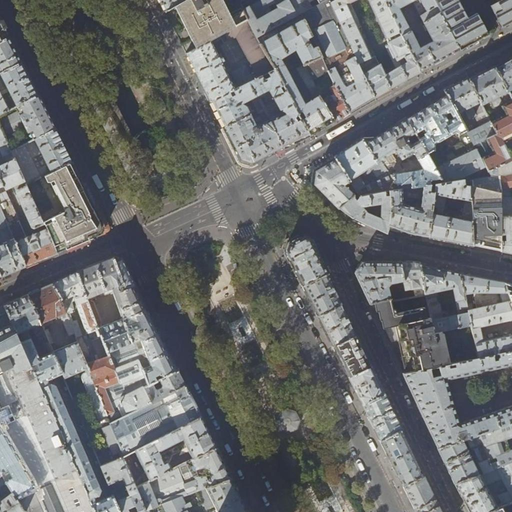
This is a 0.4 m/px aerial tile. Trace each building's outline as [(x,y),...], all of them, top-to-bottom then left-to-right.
[(104,4),(108,12),(117,7),(113,0),(102,0),(105,4),(104,4)] [(158,0),(162,6),(165,12),(175,6),(184,0),(158,0)] [(184,0),(175,6),(177,10),(197,48),(247,20),(257,38),(301,13),(325,0),(184,0)] [(330,3),(328,0),(325,0),(301,13),(321,57),(328,72),(330,76),(340,98),(349,113),(352,111),(364,104),(374,98),(330,3)] [(385,0),(334,0),(330,3),(374,98),(390,87),(392,86),(419,72),(385,0)] [(433,65),(458,51),(439,12),(433,0),(385,0),(419,72),(433,65)] [(439,12),(458,51),(483,37),(488,35),(472,7),(463,12),(456,0),(433,0),(439,12)] [(511,0),(491,0),(494,3),(490,5),(492,10),(501,28),(511,22),(511,0)] [(311,80),(304,65),(321,57),(301,13),(257,38),(274,69),(310,135),(323,127),(334,121),(320,98),(319,96),(311,80)] [(0,41),(9,37),(0,18),(0,41)] [(52,23),(55,29),(62,26),(59,20),(52,23)] [(267,73),(274,69),(257,38),(247,20),(197,48),(186,54),(197,77),(210,102),(231,91),(234,89),(248,82),(262,75),(267,73)] [(0,41),(0,73),(22,62),(20,57),(9,37),(0,41)] [(311,80),(328,72),(321,57),(304,65),(311,80)] [(511,57),(495,67),(508,91),(511,98),(511,57)] [(30,78),(22,62),(0,73),(0,115),(15,107),(39,95),(30,78)] [(473,77),(469,79),(481,104),(490,100),(494,107),(502,102),(498,96),(508,91),(495,67),(494,66),(473,77)] [(310,135),(274,69),(267,73),(269,77),(268,77),(266,77),(266,78),(265,79),(263,78),(262,75),(248,82),(257,99),(265,94),(264,92),(268,90),(279,110),(285,112),(286,114),(279,119),(277,116),(273,115),(270,117),(265,107),(262,109),(283,148),(297,141),(310,135)] [(322,97),(320,98),(334,121),(335,122),(342,117),(349,113),(340,98),(330,76),(323,80),(328,89),(327,89),(330,96),(324,100),(322,97)] [(469,79),(468,78),(456,84),(444,90),(447,96),(466,130),(473,144),(495,133),(490,122),(481,104),(469,79)] [(257,99),(248,82),(234,89),(236,94),(233,96),(231,91),(210,102),(216,114),(223,128),(262,108),(257,99)] [(17,111),(0,119),(0,123),(6,136),(25,127),(28,133),(30,131),(34,140),(55,128),(44,105),(41,100),(39,95),(15,107),(17,111)] [(429,106),(407,119),(414,132),(418,139),(426,153),(434,149),(434,143),(455,132),(459,134),(466,130),(447,96),(429,106)] [(505,113),(490,122),(495,133),(473,144),(484,163),(488,171),(511,159),(511,99),(501,105),(505,113)] [(272,154),(283,148),(262,109),(262,108),(223,128),(239,161),(245,163),(251,165),(272,154)] [(409,136),(414,132),(407,119),(390,129),(374,138),(366,142),(380,160),(385,157),(397,149),(402,158),(414,151),(418,158),(426,153),(418,139),(413,143),(409,136)] [(0,149),(6,164),(0,166),(0,210),(25,267),(43,260),(57,254),(27,184),(12,151),(6,136),(0,123),(0,149)] [(68,154),(55,128),(34,140),(12,151),(27,184),(72,162),(68,154)] [(473,144),(466,130),(459,134),(460,142),(440,154),(434,149),(426,153),(443,183),(448,182),(484,163),(473,144)] [(334,156),(335,158),(336,160),(349,180),(354,187),(357,192),(359,195),(390,191),(405,189),(380,160),(366,142),(362,138),(337,155),(334,156)] [(426,153),(418,158),(417,158),(423,168),(418,170),(404,172),(400,164),(396,162),(390,162),(388,164),(386,160),(385,157),(380,160),(405,189),(435,184),(443,183),(426,153)] [(315,184),(316,171),(336,160),(335,158),(313,170),(312,178),(311,185),(327,200),(329,198),(315,184)] [(511,159),(488,171),(490,176),(500,175),(502,190),(501,243),(501,251),(511,253),(511,159)] [(344,184),(349,180),(336,160),(316,171),(315,184),(329,198),(333,202),(338,207),(357,192),(354,187),(350,190),(344,184)] [(72,162),(27,184),(57,254),(65,250),(93,238),(91,235),(106,229),(101,220),(95,207),(88,194),(72,162)] [(469,179),(470,187),(472,237),(487,240),(501,243),(502,190),(500,175),(490,176),(469,179)] [(465,186),(464,180),(448,182),(443,183),(435,184),(428,237),(448,241),(472,246),(472,237),(470,187),(465,186)] [(435,184),(405,189),(390,191),(390,222),(389,226),(406,232),(409,233),(428,237),(435,184)] [(390,222),(390,191),(359,195),(357,192),(338,207),(352,218),(369,225),(386,233),(389,226),(390,222)] [(97,206),(95,207),(101,220),(103,219),(97,206)] [(0,275),(1,277),(14,272),(25,267),(0,210),(0,275)] [(302,286),(328,273),(326,269),(311,237),(304,234),(295,239),(287,243),(284,250),(292,266),(302,286)] [(144,387),(177,370),(174,363),(145,305),(122,259),(118,258),(114,257),(77,272),(66,277),(52,284),(67,311),(75,332),(78,340),(84,355),(90,353),(90,350),(86,341),(85,341),(83,336),(82,335),(76,319),(73,320),(70,312),(73,311),(72,309),(74,308),(73,301),(76,299),(89,332),(90,332),(91,336),(94,335),(96,337),(92,339),(97,354),(94,355),(96,360),(87,363),(111,422),(152,402),(144,387)] [(410,279),(404,280),(400,262),(395,262),(361,262),(355,272),(354,272),(369,303),(374,302),(389,298),(391,299),(394,301),(426,297),(424,288),(413,289),(410,279)] [(400,262),(404,280),(410,279),(413,289),(424,288),(420,266),(420,263),(412,262),(403,262),(400,262)] [(460,273),(441,270),(420,266),(424,288),(426,297),(428,308),(434,333),(470,325),(467,311),(464,294),(460,273)] [(342,304),(328,273),(302,286),(309,299),(318,316),(342,304)] [(466,275),(460,273),(464,294),(473,293),(476,309),(467,311),(470,325),(478,358),(493,355),(499,353),(511,350),(511,309),(504,282),(466,275)] [(41,289),(28,295),(42,323),(43,325),(53,321),(52,318),(61,314),(70,335),(75,332),(67,311),(52,284),(41,289)] [(15,301),(4,306),(94,511),(120,511),(113,494),(100,499),(98,494),(100,490),(95,479),(96,478),(93,471),(92,471),(80,440),(77,433),(77,434),(64,403),(62,396),(61,397),(54,381),(53,381),(51,377),(63,372),(54,351),(40,357),(27,329),(33,326),(37,334),(42,339),(48,337),(46,332),(43,325),(42,323),(28,295),(15,301)] [(393,311),(391,299),(389,298),(374,302),(376,311),(379,311),(380,320),(382,320),(383,323),(384,329),(395,326),(399,343),(403,364),(404,369),(405,373),(478,358),(470,325),(434,333),(428,308),(396,314),(395,310),(393,311)] [(350,320),(342,304),(318,316),(323,328),(333,346),(357,334),(350,320)] [(0,307),(0,468),(2,472),(4,475),(8,483),(12,489),(14,492),(20,502),(26,511),(94,511),(4,306),(0,307)] [(370,361),(357,334),(333,346),(339,358),(348,377),(372,365),(370,361)] [(78,340),(54,351),(63,372),(64,377),(85,368),(86,371),(85,373),(83,375),(83,377),(83,379),(99,420),(95,421),(111,461),(124,455),(111,422),(87,363),(78,340)] [(500,359),(494,360),(493,355),(478,358),(405,373),(403,374),(420,411),(438,448),(460,440),(458,432),(463,431),(466,438),(511,422),(511,350),(499,353),(500,359)] [(378,379),(372,365),(348,377),(362,405),(385,393),(378,379)] [(181,378),(177,370),(144,387),(152,402),(185,386),(181,378)] [(183,439),(192,459),(216,447),(212,439),(188,392),(185,386),(152,402),(111,422),(124,455),(111,461),(106,463),(101,465),(113,494),(120,511),(138,511),(145,509),(137,487),(124,454),(134,449),(148,481),(172,469),(168,460),(164,462),(159,451),(183,439)] [(394,412),(385,393),(362,405),(372,424),(380,441),(402,430),(394,412)] [(286,410),(278,415),(275,424),(279,433),(289,436),(298,431),(301,422),(297,413),(286,410)] [(511,422),(466,438),(470,448),(472,447),(479,462),(478,462),(483,473),(511,462),(511,422)] [(403,433),(402,430),(380,441),(381,443),(403,486),(423,475),(403,433)] [(101,465),(106,463),(96,439),(91,441),(101,465)] [(460,440),(438,448),(446,466),(455,483),(479,475),(462,440),(460,440)] [(229,473),(216,447),(192,459),(172,469),(148,481),(137,487),(145,509),(148,509),(231,478),(229,473)] [(511,462),(483,473),(479,475),(455,483),(464,501),(469,511),(487,511),(503,506),(511,502),(511,462)] [(0,472),(2,472),(0,468),(0,489),(8,483),(4,475),(0,477),(0,472)] [(440,511),(436,502),(423,475),(403,486),(416,511),(440,511)] [(245,505),(231,478),(148,509),(149,511),(201,511),(214,506),(216,510),(215,510),(216,511),(245,511),(248,511),(245,505)] [(11,491),(12,489),(8,483),(0,489),(0,490),(2,493),(9,488),(11,491)] [(0,511),(8,511),(20,502),(14,492),(0,501),(0,511)] [(26,511),(20,502),(8,511),(26,511)]
